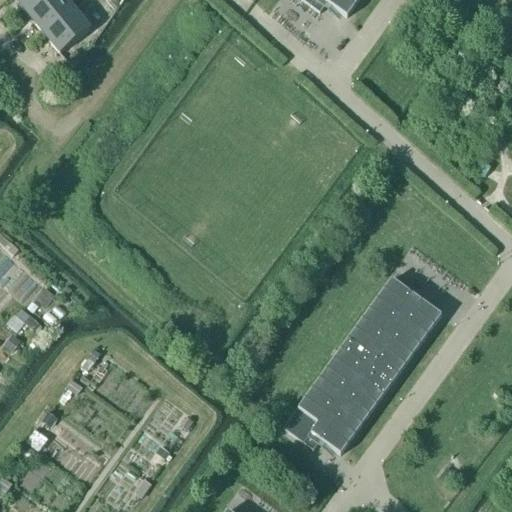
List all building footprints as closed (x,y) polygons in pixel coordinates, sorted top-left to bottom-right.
[(12,0),(27,18),(49,0),(12,0)] [(43,38),(73,13),(62,0),(49,0),(27,18),(43,38)] [(361,0),(296,0),(319,17),(326,7),(346,21),(361,0)] [(73,13),(43,38),(59,58),(89,33),(73,13)] [(81,59),(74,54),(66,64),(73,69),(81,59)] [(116,106),(132,86),(125,81),(109,101),(116,106)] [(441,320),(391,283),(281,432),(312,454),(319,445),(338,459),(441,320)] [(45,310),(53,301),(44,293),(36,303),(45,310)] [(12,357),(21,346),(12,338),(3,349),(12,357)]
